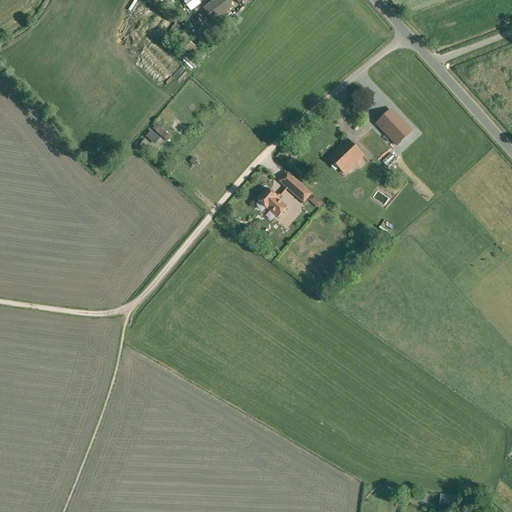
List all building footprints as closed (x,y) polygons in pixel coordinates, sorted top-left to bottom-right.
[(234,7),(228,0),(216,0),(203,9),(213,22),(234,7)] [(376,124),(397,146),(412,132),(391,110),(376,124)] [(370,129),(363,136),(379,152),(385,146),(370,129)] [(386,135),(381,139),(386,144),(391,139),(386,135)] [(151,146),(144,140),(138,146),(145,152),(151,146)] [(344,174),(363,156),(347,140),(328,158),(344,174)] [(311,194),(295,179),(286,188),(303,203),(311,194)] [(267,188),(256,200),(258,202),(257,203),(256,205),(257,207),(258,209),(260,210),(262,210),(264,209),(265,208),(267,210),(268,209),(277,218),(287,208),(280,201),(281,201),(267,188)] [(313,200),(323,207),(327,202),(317,195),(313,200)] [(459,497),(441,495),(440,505),(458,507),(459,497)]
